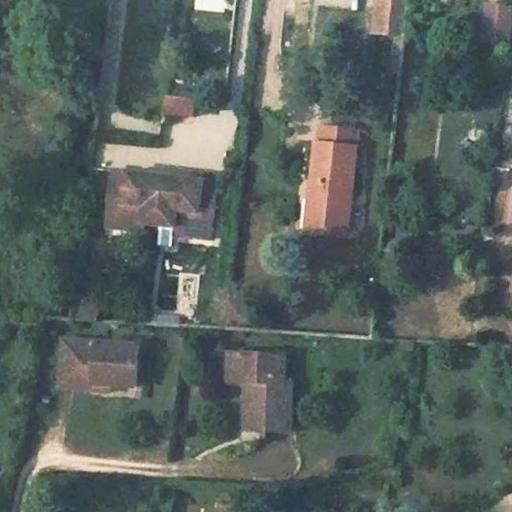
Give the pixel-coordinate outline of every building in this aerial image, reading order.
[(408,0),(375,0),(372,31),(405,33),(408,0)] [(511,4),(486,4),(485,44),(511,44),(511,4)] [(194,102),(163,100),(162,116),(193,118),(194,102)] [(358,134),(322,130),(321,147),(317,146),(311,203),(318,204),(314,236),(347,240),(358,134)] [(162,175),(109,169),(104,209),(123,211),(121,226),(142,228),(143,221),(157,223),(171,224),(170,232),(191,233),(193,218),(211,220),(215,181),(162,175)] [(123,211),(104,209),(102,224),(121,226),(123,211)] [(211,220),(193,218),(191,233),(210,235),(211,220)] [(99,293),(74,291),(71,318),(96,320),(99,293)] [(139,347),(66,342),(63,387),(136,392),(139,347)] [(283,357),(233,354),(232,379),(247,379),(244,427),(283,430),(287,382),(282,382),(283,357)]
